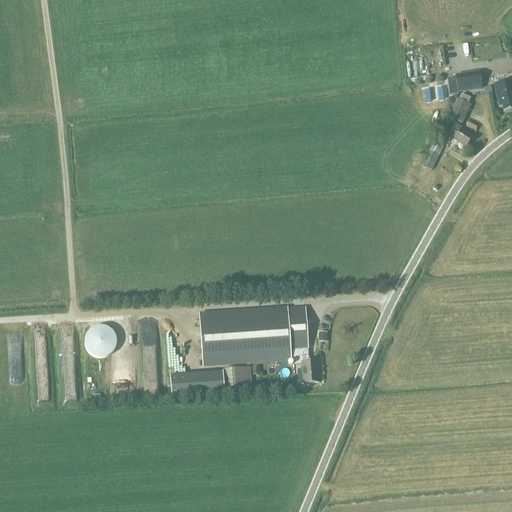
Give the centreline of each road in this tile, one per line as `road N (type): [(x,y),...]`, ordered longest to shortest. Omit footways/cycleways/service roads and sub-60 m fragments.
road 1 (unclassified): [(303,511),(417,255),(462,179),(511,132)]
road 2 (track): [(44,0),(73,316)]
road 3 (track): [(177,309),(0,321)]
